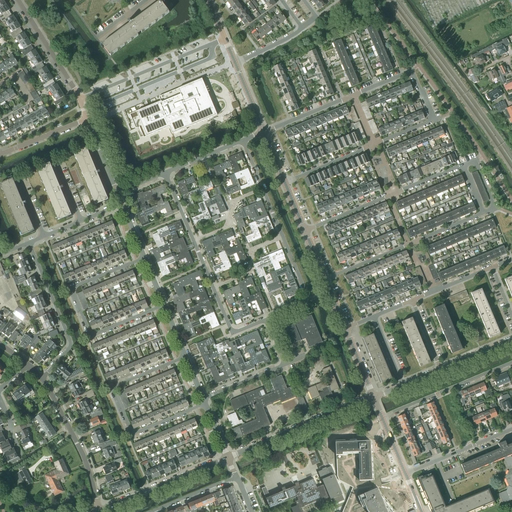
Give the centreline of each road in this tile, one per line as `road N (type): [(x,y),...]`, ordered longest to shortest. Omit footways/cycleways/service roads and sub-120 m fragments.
road 1 (residential): [(324,278),(494,205),(475,160),(304,230)]
road 2 (residential): [(284,181),(433,120),(414,74),(310,106),(263,132)]
road 3 (residential): [(144,256),(69,287),(79,312),(89,336),(164,305)]
road 4 (residential): [(185,356),(111,386),(131,434),(205,404)]
road 5 (residential): [(267,319),(232,333),(165,173)]
road 6 (residential): [(308,301),(243,141)]
road 7 (residential): [(374,397),(227,457)]
road 8 (residential): [(77,94),(223,36)]
road 9 (residential): [(43,379),(69,342),(29,242)]
road 10 (residential): [(98,510),(84,455),(43,379)]
road 11 (residential): [(381,415),(511,362)]
road 12 (residential): [(227,457),(98,510)]
road 13 (residential): [(202,395),(283,361),(267,319)]
